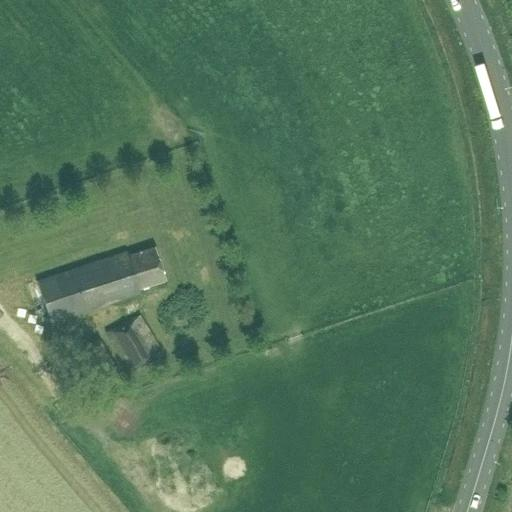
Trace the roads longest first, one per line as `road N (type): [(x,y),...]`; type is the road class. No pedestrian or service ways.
road 1 (secondary): [(469,511),(511,342)]
road 2 (secondary): [(511,159),(461,0)]
